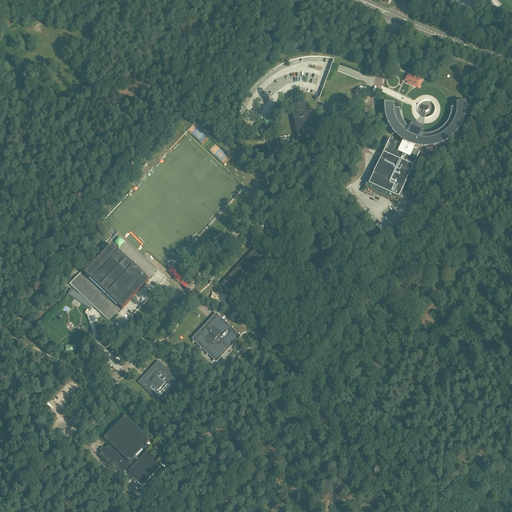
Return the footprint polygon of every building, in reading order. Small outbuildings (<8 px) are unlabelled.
[(416,78),(410,75),(410,76),(409,75),(408,77),(407,77),(405,81),(409,83),(408,84),(412,86),(413,84),(419,87),(423,81),(419,79),(420,78),(416,76),(416,78)] [(297,138),(313,135),(307,102),(290,106),(297,138)] [(454,136),(458,132),(460,128),(462,124),(464,119),(465,113),(465,108),(464,103),(464,102),(464,104),(461,105),(456,106),(456,108),(454,108),(452,108),(451,113),(450,117),(449,121),(446,125),(443,128),(440,130),(437,132),(434,134),(430,135),(426,135),(422,135),(421,135),(420,134),(422,131),(419,130),(418,130),(418,129),(418,128),(417,128),(416,128),(416,129),(412,127),(411,130),(410,129),(409,129),(407,126),(404,123),(403,120),(402,120),(401,117),(401,113),(400,110),(399,110),(395,110),(395,108),(395,107),(392,107),(387,106),(388,104),(387,104),(387,109),(387,115),(388,120),(389,123),(390,125),(392,128),(393,130),(396,134),(399,138),(403,141),(405,142),(403,146),(396,143),(393,142),(390,140),(386,148),(384,154),(386,155),(383,161),(381,160),(379,165),(368,190),(398,204),(414,167),(416,162),(420,154),(419,154),(416,152),(413,151),(414,148),(414,147),(415,147),(416,147),(418,147),(421,148),(423,148),(428,148),(432,148),(436,147),(440,146),(444,144),(448,142),(451,139),(454,136)] [(157,272),(116,234),(105,247),(107,249),(86,271),(84,269),(69,285),(75,290),(74,291),(71,289),(68,295),(91,310),(93,307),(110,322),(124,307),(157,272)] [(262,256),(256,250),(253,253),(252,252),(232,272),(234,274),(223,286),(229,291),(262,256)] [(242,319),(244,317),(238,310),(235,312),(242,319)] [(238,337),(219,319),(214,325),(211,322),(194,340),(216,360),(238,337)] [(159,401),(177,381),(158,363),(140,383),(159,401)]
